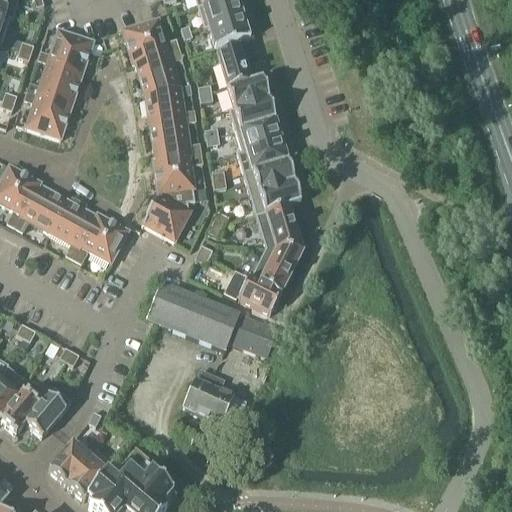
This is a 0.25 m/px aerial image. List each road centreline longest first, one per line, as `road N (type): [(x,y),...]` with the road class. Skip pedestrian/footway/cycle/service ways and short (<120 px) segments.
road 1 (residential): [(445,511),(474,456),(478,399),(388,187),(339,172),(322,155),(276,0)]
road 2 (secondary): [(511,164),(453,0)]
